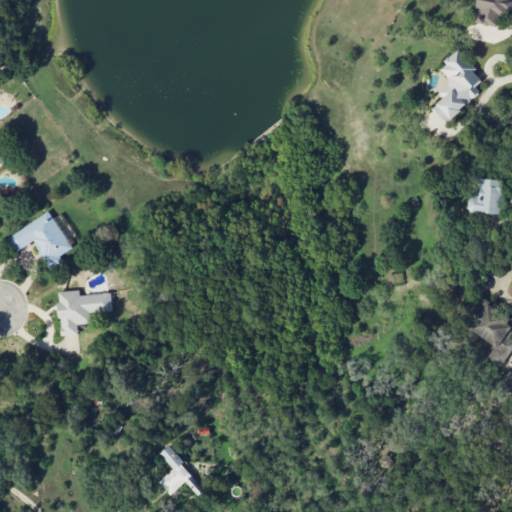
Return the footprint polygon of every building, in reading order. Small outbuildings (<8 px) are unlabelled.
[(477,0),(474,24),(498,27),(500,11),(510,13),(511,0),(477,0)] [(432,109),(445,124),(481,93),(475,86),(481,81),(474,72),(476,70),(460,50),(438,68),(450,84),(439,93),(444,99),(432,109)] [(504,180),(479,179),(478,198),(469,198),(468,213),(502,215),(504,180)] [(7,238),(16,252),(33,242),(50,270),(63,262),(60,256),(72,249),(50,212),(7,238)] [(61,336),(78,335),(78,325),(92,324),(91,313),(113,312),(111,293),(80,296),(79,291),(58,292),(61,336)] [(493,362),(511,330),(511,319),(486,304),(481,313),(475,309),(464,327),(495,345),(487,359),(493,362)] [(159,483),(170,496),(185,482),(198,496),(205,489),(168,447),(160,454),(173,469),(159,483)]
